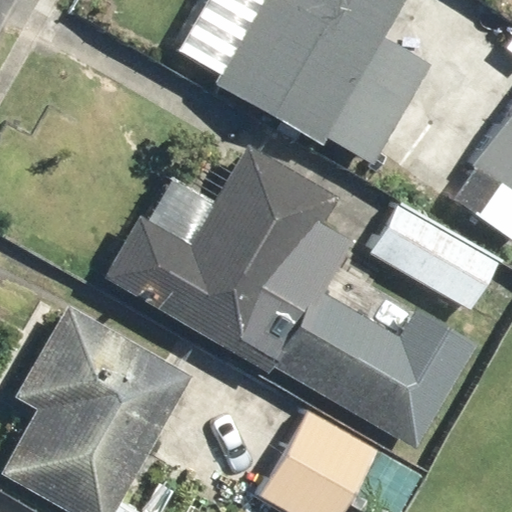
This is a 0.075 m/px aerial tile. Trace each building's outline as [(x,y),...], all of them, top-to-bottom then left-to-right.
[(249,0),(202,89),(299,142),(375,0),(249,0)] [(511,98),(466,168),(511,197),(511,98)] [(167,156),(101,267),(252,355),(333,217),(312,205),(326,181),(240,131),(210,182),(167,156)] [(484,270),(383,209),(354,257),(455,318),(484,270)] [(314,266),(254,371),(395,449),(454,345),(314,266)] [(0,391),(0,482),(57,511),(107,511),(176,380),(42,311),(0,391)] [(274,511),(317,511),(352,452),(288,416),(244,494),(274,511)]
